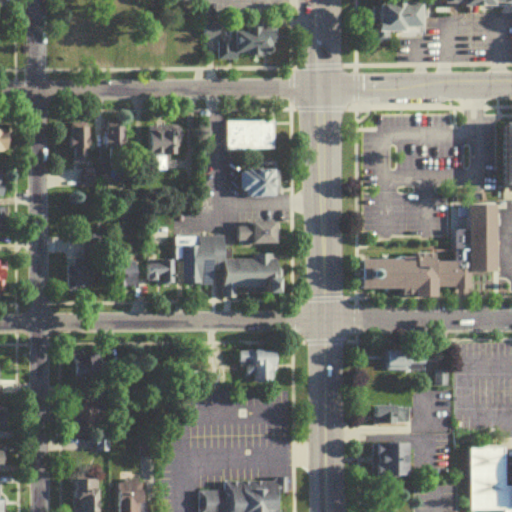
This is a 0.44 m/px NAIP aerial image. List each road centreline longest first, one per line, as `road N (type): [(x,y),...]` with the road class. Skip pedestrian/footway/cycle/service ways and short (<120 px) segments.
road 1 (residential): [(0,324),(511,316)]
road 2 (primary): [(318,0),(321,511)]
road 3 (residential): [(33,511),(30,87)]
road 4 (residential): [(319,86),(0,87)]
road 5 (residential): [(511,81),(319,86)]
